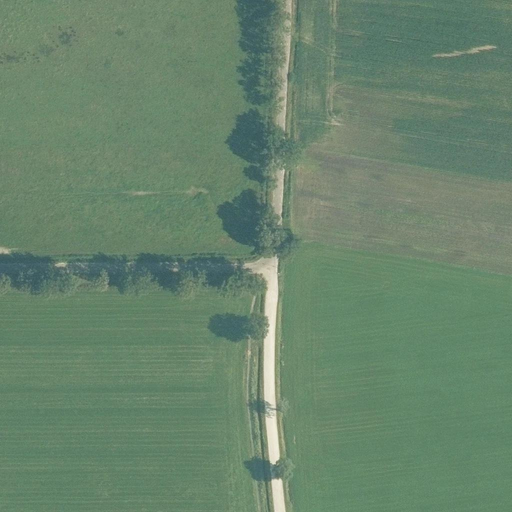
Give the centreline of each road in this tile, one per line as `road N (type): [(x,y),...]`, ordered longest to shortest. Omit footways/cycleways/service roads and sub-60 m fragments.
road 1 (unclassified): [(286,0),(272,273)]
road 2 (unclassified): [(0,278),(272,273)]
road 3 (unclassified): [(279,511),(269,407),(272,273)]
